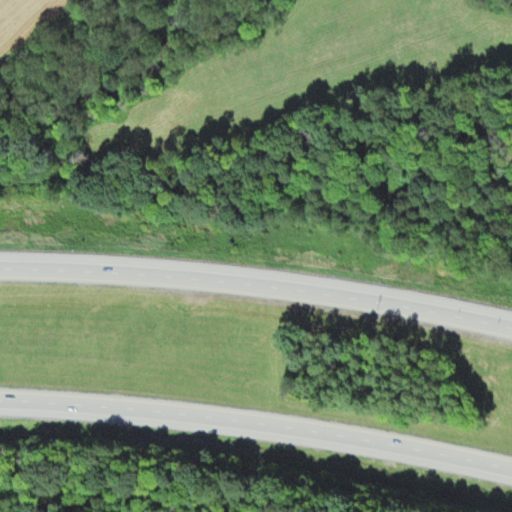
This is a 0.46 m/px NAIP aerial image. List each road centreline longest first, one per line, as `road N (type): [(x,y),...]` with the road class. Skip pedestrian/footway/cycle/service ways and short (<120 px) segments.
road 1 (motorway): [(0,404),(288,431),(511,472)]
road 2 (motorway): [(511,331),(308,295),(0,272)]
